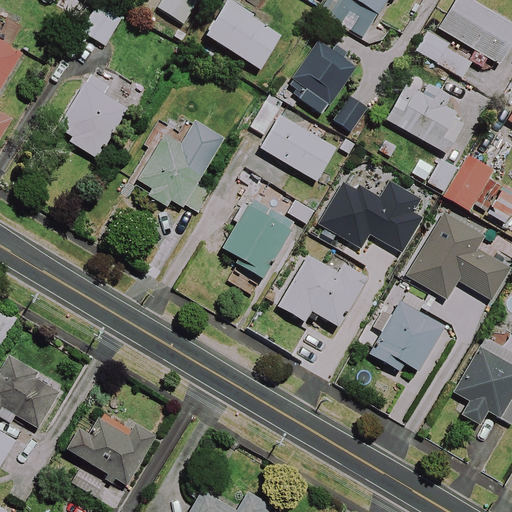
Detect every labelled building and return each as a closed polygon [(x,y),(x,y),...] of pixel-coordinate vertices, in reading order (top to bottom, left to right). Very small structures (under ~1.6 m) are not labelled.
[(120,0),(88,0),(87,3),(111,17),(120,0)] [(197,0),(163,0),(158,11),(183,25),(197,0)] [(393,0),(334,0),(324,18),(362,40),(386,0),(389,0),(393,2),(393,0)] [(511,42),(511,29),(464,0),(455,0),(437,30),(497,67),(511,42)] [(252,19),(225,3),(203,40),(259,72),(279,38),(251,21),(252,19)] [(471,63),(426,34),(414,52),(460,81),(471,63)] [(0,90),(21,56),(0,42),(0,90)] [(354,73),(319,47),(286,91),(320,117),(354,73)] [(105,98),(84,85),(54,136),(97,162),(131,104),(109,91),(105,98)] [(448,99),(428,87),(422,98),(404,88),(384,122),(445,156),(464,122),(442,109),(448,99)] [(367,111),(349,98),(332,122),(349,135),(367,111)] [(261,138),(280,111),(265,101),(247,128),(261,138)] [(0,140),(11,121),(0,114),(0,140)] [(334,152),(279,118),(259,151),(314,184),(334,152)] [(220,143),(194,127),(181,150),(164,140),(138,184),(150,191),(146,198),(167,210),(170,203),(181,210),(220,143)] [(443,168),(403,146),(396,160),(354,137),(324,192),(351,206),(377,197),(420,209),(443,168)] [(295,228),(252,201),(218,256),(262,282),(295,228)] [(312,214),(293,202),(285,214),(305,227),(312,214)] [(415,227),(396,216),(372,256),(391,267),(415,227)] [(483,239),(444,216),(406,281),(445,304),(456,284),(490,304),(509,272),(475,252),(483,239)] [(336,276),(303,257),(275,309),(303,324),(309,314),(337,329),(364,280),(341,267),(336,276)] [(443,331),(400,305),(369,357),(398,373),(403,365),(417,374),(443,331)] [(16,320),(0,310),(0,345),(1,346),(16,320)] [(511,421),(511,369),(479,352),(455,395),(470,404),(461,419),(480,429),(488,415),(509,427),(511,421)] [(53,383),(8,358),(0,371),(0,419),(10,425),(14,418),(41,433),(61,398),(48,391),(53,383)] [(98,502),(112,480),(125,488),(155,440),(130,425),(127,429),(102,414),(90,434),(80,428),(66,452),(81,461),(67,483),(98,502)] [(0,466),(14,442),(0,433),(0,466)] [(267,511),(271,507),(247,494),(236,511),(232,511),(202,494),(191,511),(267,511)]
